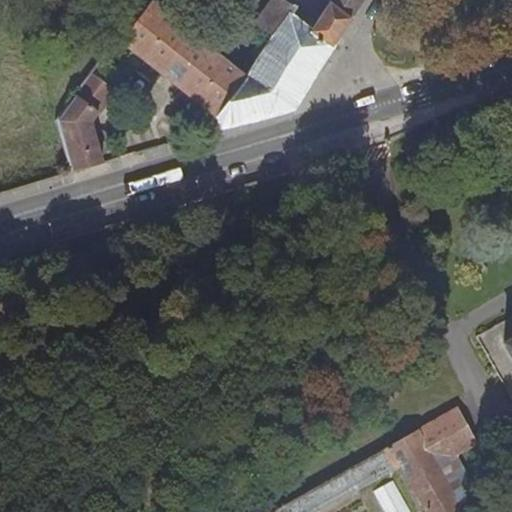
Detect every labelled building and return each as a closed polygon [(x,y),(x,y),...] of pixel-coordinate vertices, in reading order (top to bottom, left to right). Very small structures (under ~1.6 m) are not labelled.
[(294,8),(282,0),(269,0),(253,24),(266,33),(261,41),(266,44),(245,78),(246,79),(215,118),(219,129),(291,108),(319,64),(338,35),(316,22),(311,30),(289,15),(294,8)] [(330,0),(316,22),(338,35),(361,0),(330,0)] [(150,2),(120,41),(171,83),(215,118),(246,79),(245,78),(150,2)] [(316,22),(294,8),(289,15),(311,30),(316,22)] [(91,74),(75,95),(96,112),(112,90),(91,74)] [(56,120),(70,173),(98,165),(91,133),(88,133),(82,128),(85,123),(89,125),(88,123),(96,112),(75,95),(56,120)] [(91,133),(89,125),(85,123),(82,128),(88,133),(91,133)] [(456,410),(383,449),(383,450),(393,469),(400,465),(426,511),(456,511),(461,510),(479,500),(455,455),(476,444),(456,410)] [(314,511),(393,469),(383,450),(284,506),(287,511),(314,511)] [(410,511),(392,479),(372,490),(384,511),(410,511)]
